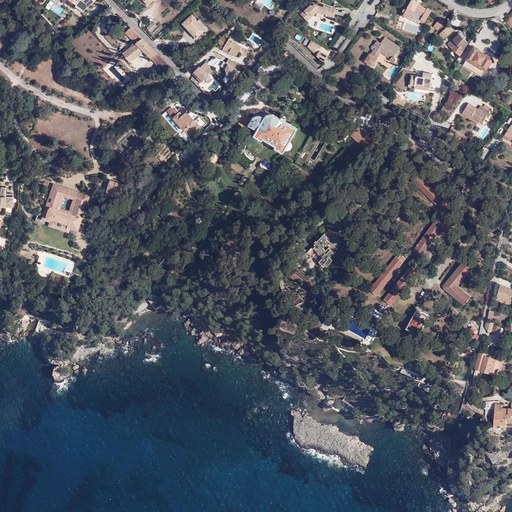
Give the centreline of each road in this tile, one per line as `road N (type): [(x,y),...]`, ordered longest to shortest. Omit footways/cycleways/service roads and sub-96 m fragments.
road 1 (unclassified): [(511,186),(409,119),(348,102),(284,43),(267,45),(230,92),(208,101),(108,0)]
road 2 (residential): [(511,189),(470,382)]
